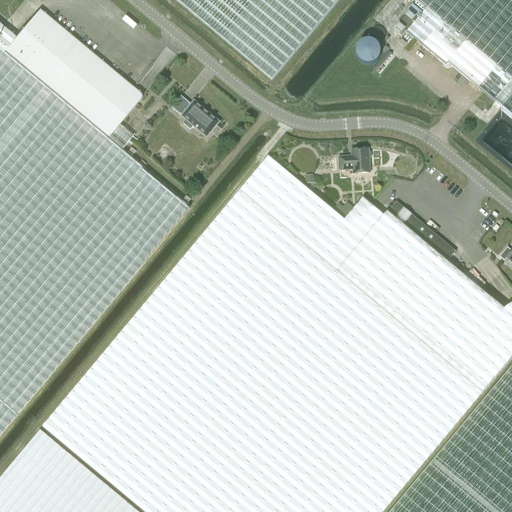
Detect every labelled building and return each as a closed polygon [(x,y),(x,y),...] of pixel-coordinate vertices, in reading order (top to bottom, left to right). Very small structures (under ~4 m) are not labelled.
[(175,0),(272,81),(339,0),(175,0)] [(419,16),(423,12),(409,0),(406,5),(419,16)] [(511,116),(511,0),(416,0),(427,9),(407,34),(446,66),(448,63),(495,103),(501,107),(511,116)] [(0,26),(0,51),(107,141),(119,126),(143,97),(39,11),(15,39),(0,26)] [(418,18),(410,11),(397,27),(405,33),(418,18)] [(398,44),(403,48),(407,44),(401,39),(398,44)] [(379,63),(380,42),(359,40),(357,62),(379,63)] [(107,141),(0,51),(0,435),(189,209),(120,151),(107,141)] [(206,137),(218,123),(194,102),(192,105),(181,97),(172,108),(186,120),(183,124),(190,130),(193,126),(206,137)] [(132,137),(119,126),(107,141),(120,151),(132,137)] [(369,159),(371,158),(371,153),(368,152),(368,150),(352,151),(352,157),(339,158),(340,171),(353,170),(353,174),(369,173),(369,159)] [(384,217),(370,205),(363,199),(344,221),(268,157),(42,428),(143,511),(383,511),(511,358),(511,304),(504,310),(447,263),(456,252),(396,202),(384,217)] [(313,175),(305,176),(305,184),(313,184),(313,175)] [(511,251),(511,252),(507,248),(499,257),(504,261),(507,258),(511,262),(511,251)] [(511,511),(511,366),(390,511),(511,511)] [(137,511),(40,431),(0,478),(0,511),(137,511)]
